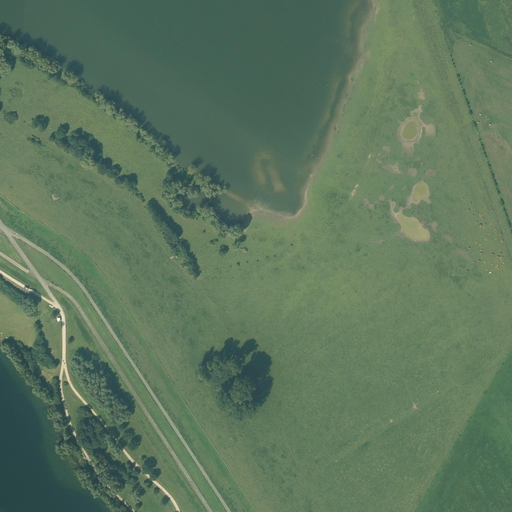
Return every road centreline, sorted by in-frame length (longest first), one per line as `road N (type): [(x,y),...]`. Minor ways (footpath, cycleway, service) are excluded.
road 1 (track): [(229,511),(68,269),(4,228)]
road 2 (track): [(0,254),(75,303),(209,511)]
